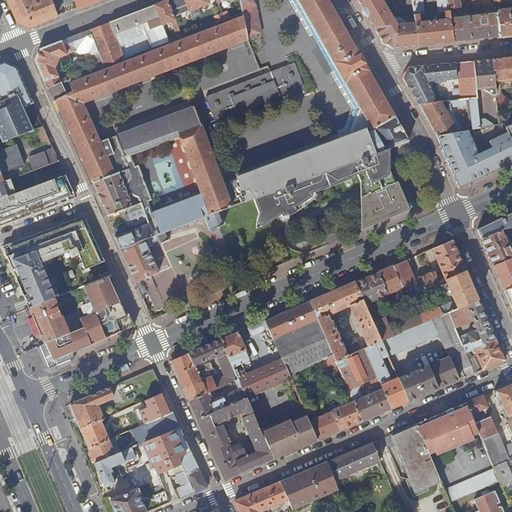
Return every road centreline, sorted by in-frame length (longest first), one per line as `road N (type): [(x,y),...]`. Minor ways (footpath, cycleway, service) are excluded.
road 1 (tertiary): [(153,343),(456,214)]
road 2 (residential): [(511,370),(219,494)]
road 3 (residential): [(16,44),(87,204)]
road 4 (residential): [(456,214),(376,62)]
road 5 (residential): [(153,343),(219,494)]
road 6 (residential): [(87,204),(153,343)]
road 7 (residential): [(511,340),(456,214)]
road 8 (tertiary): [(28,399),(153,343)]
road 9 (residential): [(511,47),(376,62)]
road 10 (residential): [(16,44),(132,0)]
road 11 (primary): [(75,511),(28,399)]
